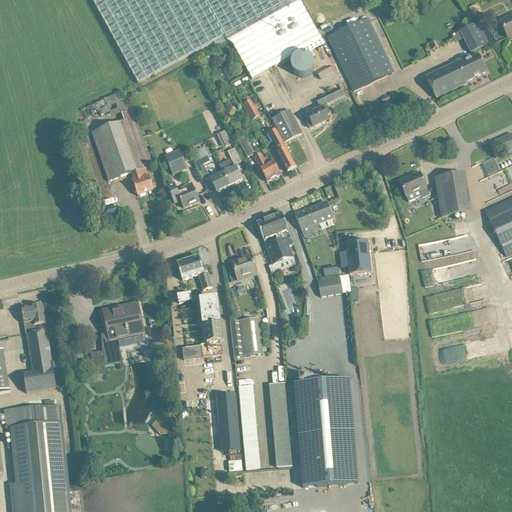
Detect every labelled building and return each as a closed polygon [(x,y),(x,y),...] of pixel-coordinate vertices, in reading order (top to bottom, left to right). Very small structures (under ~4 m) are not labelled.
[(92,0),(139,84),(214,43),(216,48),(227,42),(233,46),(252,80),(322,42),(298,0),(92,0)] [(511,15),(500,22),(503,29),(508,38),(511,36),(511,15)] [(328,38),(354,92),(393,74),(368,19),(328,38)] [(463,40),(471,54),(489,45),(478,23),(452,36),(456,44),(463,40)] [(487,73),(483,64),(479,55),(471,59),(470,55),(455,62),(456,63),(456,64),(426,78),(437,100),(467,85),(466,83),(487,73)] [(308,122),(307,124),(310,129),(311,130),(314,128),(329,121),(326,117),(331,114),(327,106),(345,97),(342,91),(317,103),(321,110),(308,116),(310,121),(308,122)] [(381,99),(383,104),(391,101),(389,95),(381,99)] [(244,105),(253,121),(260,118),(251,101),(244,105)] [(132,110),(129,112),(121,114),(124,122),(92,134),(109,182),(131,175),(134,182),(133,183),(138,197),(154,191),(149,177),(146,169),(152,167),(132,110)] [(302,134),(297,126),(290,111),(273,120),(284,143),(302,134)] [(296,168),(292,159),(277,131),(267,137),(271,144),(273,143),(278,154),(277,154),(287,173),(296,168)] [(217,136),(224,149),(232,145),(226,132),(217,136)] [(511,151),(511,134),(490,145),(496,159),(511,151)] [(248,159),(254,156),(245,138),(238,142),(248,159)] [(241,163),(235,149),(233,150),(231,146),(226,148),(234,166),(241,163)] [(173,175),(187,169),(180,152),(166,158),(173,175)] [(280,176),(276,167),(273,162),(267,165),(261,154),(253,159),(262,174),(267,183),(280,176)] [(211,162),(208,157),(197,162),(195,163),(197,168),(204,181),(210,178),(204,165),(211,162)] [(242,181),(238,172),(236,168),(233,169),(229,161),(219,166),(223,174),(222,174),(229,188),(242,181)] [(217,194),(229,188),(222,174),(210,180),(217,194)] [(420,175),(400,184),(404,193),(406,197),(409,204),(422,198),(423,200),(430,197),(427,190),(424,184),(420,175)] [(181,202),(184,209),(199,203),(192,184),(184,187),(186,191),(178,195),(174,185),(168,188),(174,204),(181,202)] [(511,199),(509,201),(485,212),(506,258),(511,255),(511,199)] [(327,203),(295,216),(302,232),(305,239),(310,237),(307,230),(333,220),(331,213),(327,203)] [(281,214),(257,224),(260,233),(264,242),(273,265),(268,267),(272,275),(280,272),(277,264),(293,258),(288,246),(293,244),(289,232),(285,223),(281,214)] [(368,242),(346,244),(350,276),(372,273),(368,242)] [(213,289),(208,273),(204,274),(199,257),(177,264),(182,282),(198,277),(203,292),(213,289)] [(251,257),(232,263),(238,281),(257,275),(251,257)] [(341,279),(318,283),(321,299),(343,295),(341,279)] [(191,295),(178,297),(179,305),(180,304),(192,302),(191,295)] [(185,349),(182,349),(183,350),(184,361),(186,361),(192,360),(211,358),(221,357),(223,357),(222,347),(222,345),(220,329),(220,325),(217,301),(201,303),(204,326),(206,345),(199,346),(199,347),(185,349)] [(23,374),(25,384),(27,395),(58,389),(70,387),(65,362),(53,364),(43,306),(22,310),(26,335),(27,335),(33,373),(23,374)] [(123,364),(118,340),(143,335),(137,308),(117,313),(117,310),(104,312),(109,334),(102,336),(103,354),(104,368),(123,364)] [(263,355),(260,326),(259,320),(240,322),(244,357),(250,356),(263,355)] [(244,357),(240,322),(230,323),(234,358),(244,357)] [(0,391),(10,390),(3,350),(0,350),(0,391)] [(104,368),(103,354),(92,354),(94,377),(105,376),(104,368)] [(359,485),(350,381),(327,383),(327,381),(327,380),(300,373),(300,374),(300,385),(295,385),(303,489),(359,485)] [(236,397),(216,399),(221,453),(241,451),(236,397)] [(10,410),(5,411),(8,436),(13,435),(18,483),(12,483),(14,511),(69,511),(66,479),(58,407),(10,410)]
